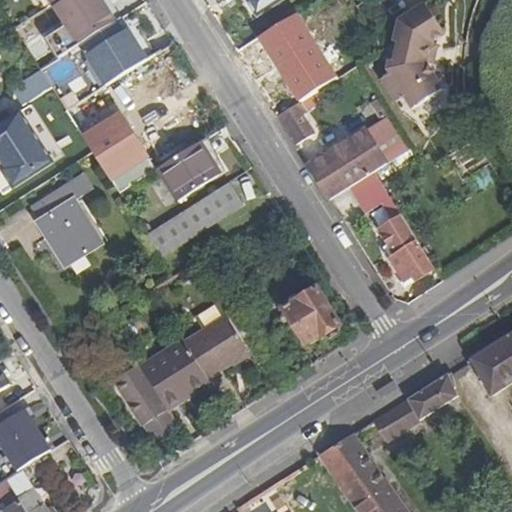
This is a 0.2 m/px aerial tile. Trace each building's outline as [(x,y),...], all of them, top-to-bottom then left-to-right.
[(45,13),(36,0),(30,0),(27,2),(37,18),(45,13)] [(36,0),(45,13),(53,7),(56,6),(65,0),(36,0)] [(65,0),(56,6),(82,46),(123,20),(110,0),(65,0)] [(247,0),(258,17),(285,0),(247,0)] [(446,102),(450,9),(400,7),(396,100),(446,102)] [(237,53),(245,65),(273,48),(288,71),(347,35),(330,8),(305,24),(299,14),(237,53)] [(55,86),(76,74),(67,57),(46,68),(55,86)] [(24,110),(55,90),(44,73),(31,81),(34,86),(17,97),(24,110)] [(121,78),(105,88),(109,95),(121,114),(137,104),(121,78)] [(105,88),(87,99),(92,107),(109,95),(105,88)] [(68,111),(80,131),(91,124),(79,104),(68,111)] [(307,115),(300,104),(278,117),(296,146),(312,135),(301,118),(307,115)] [(55,165),(23,114),(0,128),(0,164),(6,174),(4,176),(14,191),(55,165)] [(127,192),(123,185),(118,178),(148,158),(125,121),(110,130),(108,126),(85,140),(94,154),(120,196),(121,196),(127,192)] [(395,126),(384,133),(400,159),(412,151),(395,126)] [(365,133),(310,168),(332,202),(357,186),(375,175),(400,159),(384,133),(382,130),(368,139),(365,133)] [(223,175),(203,143),(159,171),(180,202),(223,175)] [(127,192),(154,175),(149,168),(123,185),(127,192)] [(345,224),(389,196),(375,175),(357,186),(366,200),(340,216),(345,224)] [(72,184),(34,209),(43,223),(40,225),(67,267),(102,246),(75,203),(81,198),(72,184)] [(147,237),(161,258),(244,206),(231,184),(147,237)] [(366,200),(357,186),(332,202),(340,216),(366,200)] [(437,272),(402,217),(380,231),(398,257),(392,261),(406,282),(414,277),(418,284),(437,272)] [(319,290),(286,310),(308,346),(321,338),(323,341),(343,329),(319,290)] [(210,382),(252,355),(229,318),(220,305),(196,320),(204,333),(186,344),(209,380),(210,382)] [(244,313),(231,322),(252,355),(276,391),(289,383),(244,313)] [(511,337),(472,363),(494,397),(511,385),(511,337)] [(170,412),(185,403),(181,397),(209,380),(186,344),(185,343),(142,369),(170,412)] [(107,372),(113,382),(140,366),(134,356),(107,372)] [(140,366),(113,382),(112,383),(141,428),(143,427),(153,443),(179,427),(170,412),(142,369),(140,366)] [(0,390),(10,384),(0,367),(0,390)] [(447,379),(379,422),(391,441),(458,398),(447,379)] [(185,403),(212,385),(210,382),(209,380),(181,397),(185,403)] [(36,406),(0,426),(0,435),(21,472),(60,450),(36,406)] [(407,511),(356,437),(322,459),(359,511),(407,511)] [(55,489),(71,471),(56,458),(40,476),(55,489)] [(0,488),(0,511),(49,511),(35,490),(19,500),(8,483),(3,486),(0,488)]
